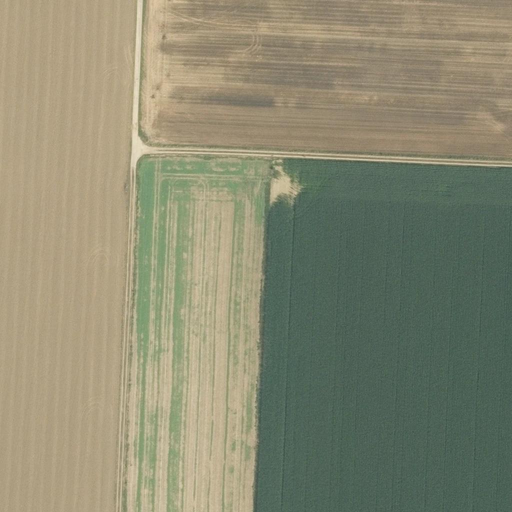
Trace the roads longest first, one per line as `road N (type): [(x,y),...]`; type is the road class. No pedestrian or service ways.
road 1 (track): [(133,150),(511,167)]
road 2 (track): [(118,511),(133,150)]
road 3 (track): [(133,150),(140,0)]
